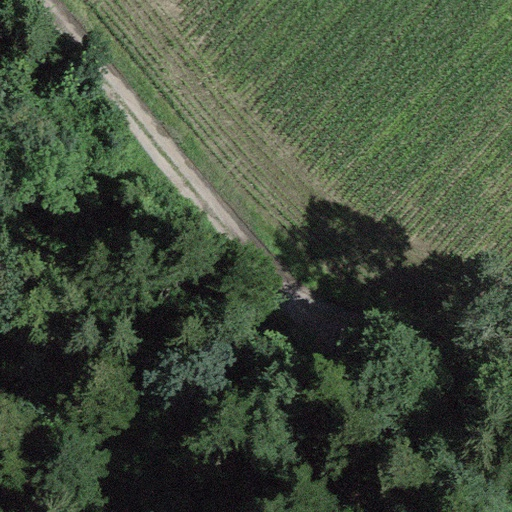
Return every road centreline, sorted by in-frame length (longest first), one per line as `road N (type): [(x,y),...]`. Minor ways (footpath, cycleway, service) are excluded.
road 1 (track): [(438,511),(162,170),(39,0)]
road 2 (track): [(162,170),(309,285),(511,355)]
